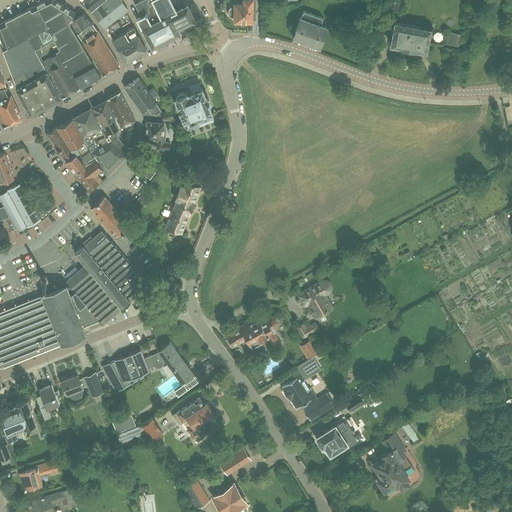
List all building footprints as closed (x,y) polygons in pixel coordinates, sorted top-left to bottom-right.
[(15,87),(30,114),(101,74),(68,21),(74,12),(55,0),(48,0),(34,8),(32,5),(7,19),(8,21),(2,24),(8,47),(3,50),(14,79),(15,87)] [(80,0),(88,7),(89,8),(91,10),(103,0),(80,0)] [(105,28),(128,10),(119,0),(107,0),(92,12),(105,28)] [(137,19),(152,48),(166,41),(181,33),(179,29),(196,21),(187,5),(176,10),(170,0),(144,0),(136,5),(142,16),(137,19)] [(235,16),(235,20),(236,20),(238,22),(242,22),(244,20),(252,20),(252,19),(256,19),(255,0),(234,0),(235,3),(235,7),(230,7),(228,9),(229,15),(230,16),(235,16)] [(398,12),(400,0),(386,0),(384,9),(398,12)] [(301,16),(293,37),(320,47),(327,27),(321,24),(324,18),(304,10),(302,16),(301,16)] [(83,12),(70,21),(77,33),(84,28),(83,26),(91,21),(92,21),(83,12)] [(84,28),(77,33),(81,39),(95,30),(90,24),(92,23),(91,21),(83,26),(84,28)] [(116,22),(108,27),(115,38),(112,39),(125,60),(126,61),(136,55),(147,48),(134,25),(124,32),(118,21),(116,22)] [(390,45),(426,51),(431,28),(395,22),(390,45)] [(119,64),(97,29),(95,30),(81,39),(101,74),(119,64)] [(148,91),(138,77),(124,86),(142,112),(147,108),(151,114),(153,113),(155,114),(161,110),(153,98),(158,95),(153,88),(148,91)] [(187,93),(175,98),(184,119),(183,120),(186,128),(198,124),(198,125),(213,119),(210,113),(211,113),(202,88),(201,89),(198,83),(189,86),(192,92),(191,93),(187,95),(187,93)] [(4,88),(0,89),(0,119),(3,126),(20,119),(19,116),(21,115),(11,94),(8,96),(4,88)] [(107,98),(121,127),(135,120),(120,91),(107,98)] [(105,99),(92,106),(106,131),(117,125),(113,118),(115,117),(105,99)] [(91,107),(72,117),(81,135),(101,126),(91,107)] [(171,110),(162,113),(163,120),(173,118),(171,110)] [(71,118),(57,126),(72,148),(84,139),(81,135),(71,118)] [(163,130),(164,123),(147,121),(145,138),(157,139),(156,148),(169,149),(170,142),(164,142),(165,130),(163,130)] [(62,154),(66,160),(76,153),(72,148),(57,126),(47,133),(55,145),(62,154)] [(81,135),(84,139),(88,144),(106,134),(101,126),(81,135)] [(115,133),(110,138),(125,152),(128,148),(118,138),(119,137),(115,133)] [(94,156),(96,159),(103,169),(108,176),(127,155),(111,140),(103,146),(101,144),(97,146),(100,150),(94,156)] [(0,181),(14,176),(7,160),(9,159),(7,155),(5,154),(4,152),(0,153),(0,181)] [(66,160),(76,172),(85,165),(76,153),(66,160)] [(181,158),(179,163),(189,167),(191,162),(181,158)] [(76,172),(90,190),(99,183),(94,176),(103,169),(96,159),(85,165),(76,172)] [(155,172),(150,167),(144,175),(150,179),(155,172)] [(170,228),(169,234),(173,236),(177,231),(181,233),(200,186),(197,185),(199,180),(201,180),(203,174),(193,170),(190,176),(192,177),(190,182),(185,180),(182,187),(180,186),(174,200),(176,200),(166,226),(170,228)] [(10,217),(18,230),(37,220),(17,184),(0,193),(0,198),(4,205),(10,217)] [(130,226),(112,204),(105,195),(90,207),(116,238),(130,226)] [(0,220),(10,217),(4,205),(0,205),(0,220)] [(83,327),(100,320),(103,323),(121,307),(121,308),(130,301),(129,300),(147,284),(102,230),(83,246),(83,245),(74,253),(85,265),(66,280),(70,285),(67,285),(83,327)] [(315,316),(332,307),(325,294),(331,290),(332,289),(332,287),(332,286),(332,284),(331,283),(330,281),(329,280),(327,279),(326,279),(325,279),(299,293),(305,305),(308,303),(315,316)] [(29,300),(48,348),(85,334),(65,282),(38,293),(40,295),(29,300)] [(3,366),(4,366),(11,363),(48,348),(29,300),(0,311),(0,365),(0,366),(1,366),(2,366),(3,366)] [(232,346),(239,342),(246,338),(250,346),(250,345),(252,348),(261,343),(260,340),(268,336),(274,347),(280,344),(274,334),(275,334),(272,329),(277,326),(278,322),(276,318),(271,317),(266,320),(265,318),(260,321),(258,317),(251,321),(249,319),(245,321),(246,323),(239,326),(240,327),(233,330),(233,332),(226,335),(232,346)] [(303,324),(296,327),(302,338),(318,329),(315,323),(305,328),(303,324)] [(307,356),(318,349),(311,338),(300,345),(307,356)] [(111,362),(102,367),(113,387),(115,393),(143,377),(142,373),(149,370),(148,367),(153,365),(155,367),(157,368),(159,368),(161,367),(163,365),(163,363),(164,361),(166,360),(182,382),(184,381),(185,383),(184,384),(188,389),(199,381),(195,375),(194,376),(193,374),(194,373),(169,341),(158,349),(159,351),(144,358),(141,348),(128,353),(129,355),(124,357),(123,355),(114,359),(115,361),(112,362),(111,362)] [(292,379),(282,385),(283,387),(282,388),(290,400),(291,400),(296,407),(302,403),(303,406),(302,407),(310,420),(335,404),(330,397),(327,391),(315,398),(314,396),(304,380),(302,378),(315,370),(310,362),(315,359),(313,356),(308,359),(292,369),(288,372),(292,379)] [(95,372),(84,376),(92,396),(103,392),(95,372)] [(69,392),(69,394),(70,395),(70,396),(71,397),(72,397),(73,398),(74,398),(75,398),(76,398),(77,398),(78,397),(79,397),(80,396),(81,395),(81,394),(81,393),(81,392),(81,391),(81,390),(80,388),(87,385),(83,377),(79,378),(78,374),(61,380),(64,387),(63,388),(65,394),(69,392)] [(41,394),(36,397),(45,419),(51,416),(48,408),(59,404),(55,395),(59,393),(58,390),(54,391),(51,384),(39,389),(41,394)] [(362,400),(369,396),(375,405),(381,401),(374,389),(367,393),(365,390),(346,402),(351,410),(364,402),(362,400)] [(172,415),(177,423),(180,424),(184,421),(188,428),(195,439),(199,439),(204,436),(204,433),(203,431),(216,421),(211,414),(213,412),(207,402),(204,404),(199,397),(177,412),(172,415)] [(16,404),(13,406),(12,404),(7,402),(3,404),(1,410),(9,430),(4,432),(8,442),(18,438),(15,430),(25,427),(26,431),(36,427),(30,410),(33,406),(31,401),(26,399),(16,403),(16,404)] [(163,433),(152,418),(142,426),(147,434),(152,441),(163,433)] [(330,454),(347,443),(348,445),(356,440),(343,420),(335,425),(316,437),(322,447),(325,445),(330,454)] [(407,422),(402,426),(414,442),(420,439),(407,422)] [(120,444),(147,434),(142,426),(117,436),(120,444)] [(400,446),(402,445),(394,432),(383,439),(389,449),(382,454),(383,456),(373,463),(382,478),(378,480),(384,490),(396,483),(397,485),(399,484),(402,488),(409,483),(406,479),(408,478),(403,471),(412,465),(400,446)] [(5,444),(0,445),(0,457),(1,459),(3,464),(10,461),(8,456),(10,455),(5,444)] [(227,475),(239,467),(231,455),(219,463),(227,475)] [(21,472),(26,488),(41,483),(39,474),(50,471),(51,474),(58,472),(55,461),(36,466),(36,467),(21,472)] [(210,500),(196,478),(184,486),(198,507),(210,500)] [(223,511),(229,511),(245,502),(234,484),(229,487),(228,485),(217,492),(218,494),(214,497),(223,511)] [(69,488),(28,501),(30,507),(34,506),(35,511),(54,511),(51,503),(63,499),(64,503),(73,500),(69,488)]
